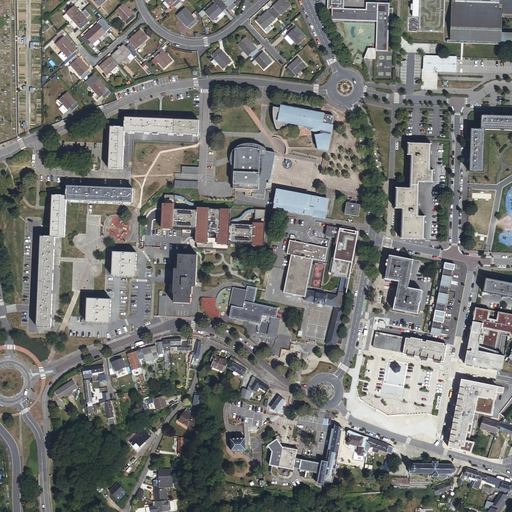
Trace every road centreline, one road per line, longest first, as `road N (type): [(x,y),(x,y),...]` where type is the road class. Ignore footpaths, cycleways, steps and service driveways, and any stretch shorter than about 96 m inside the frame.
road 1 (residential): [(125,511),(209,347),(280,379)]
road 2 (residential): [(39,137),(38,169),(136,175),(137,137),(194,139)]
road 3 (residential): [(39,137),(148,93),(207,80)]
road 4 (tertiary): [(140,338),(169,327),(209,330),(280,379)]
road 5 (residential): [(455,257),(458,101)]
road 6 (tertiary): [(334,381),(348,359),(372,238)]
road 7 (tertiary): [(372,238),(370,149),(352,101)]
road 8 (tertiary): [(43,480),(45,401),(80,360)]
road 9 (residential): [(207,80),(331,89)]
